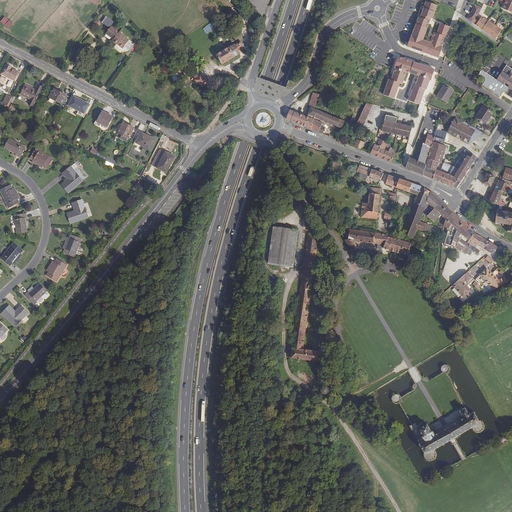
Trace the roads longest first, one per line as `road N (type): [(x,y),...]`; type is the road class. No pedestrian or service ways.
road 1 (trunk): [(293,0),(198,298),(185,384),(185,511)]
road 2 (trunk): [(200,511),(200,385),(213,298),(307,0)]
road 3 (track): [(397,511),(331,409),(286,370),(283,296),(308,194)]
road 4 (tertiary): [(202,148),(0,402)]
road 5 (residential): [(0,43),(202,148)]
road 6 (tertiary): [(278,126),(430,184),(452,201)]
road 7 (unclassified): [(0,165),(30,188),(45,226),(35,260),(0,296)]
road 8 (tertiary): [(370,9),(328,27),(304,85),(276,109)]
